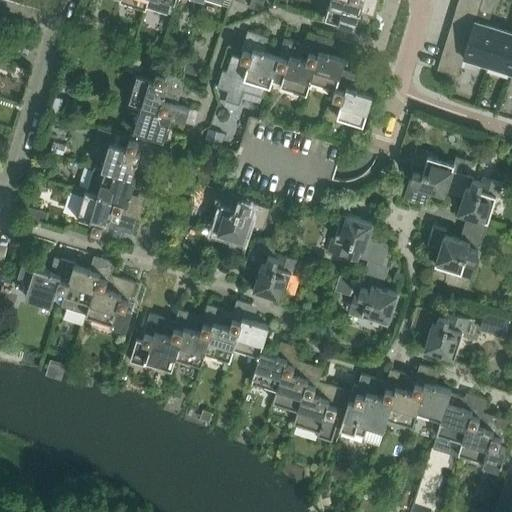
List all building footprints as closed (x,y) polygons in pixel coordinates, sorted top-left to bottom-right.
[(120,0),(146,8),(147,7),(148,0),(120,0)] [(148,0),(147,7),(168,14),(171,5),(174,6),(176,0),(148,0)] [(355,28),(362,7),(377,11),(379,0),(330,0),(325,18),(355,28)] [(476,19),(479,9),(479,7),(459,1),(455,13),(476,19)] [(488,63),(499,29),(486,25),(487,20),(489,21),(491,13),(479,9),(476,19),(472,30),(469,42),(465,53),(464,56),(466,57),(466,56),(488,63)] [(472,30),(476,19),(455,13),(452,24),(472,30)] [(469,42),(472,30),(452,24),(448,36),(469,42)] [(511,70),(511,66),(511,27),(511,28),(511,27),(511,33),(499,29),(488,63),(511,70)] [(280,56),(279,56),(259,50),(263,35),(248,31),(242,50),(243,50),(241,59),(249,62),(244,78),(271,87),(273,79),(280,56)] [(342,69),(346,59),(324,52),(329,37),(314,33),(308,52),(309,53),(307,60),(307,61),(316,63),(310,81),(311,81),(335,89),(336,89),(342,69)] [(465,53),(469,42),(448,36),(445,47),(465,53)] [(307,61),(307,60),(295,57),(300,42),(285,38),(279,56),(280,56),(273,79),(282,82),(281,85),(307,94),(311,81),(310,81),(316,63),(307,61)] [(462,65),(464,56),(465,53),(445,47),(441,59),(462,65)] [(196,62),(188,59),(185,71),(196,74),(198,66),(196,62)] [(458,76),(462,65),(441,59),(438,70),(458,76)] [(364,125),(373,95),(352,88),(356,74),(342,69),(336,89),(335,89),(333,97),(342,100),(337,117),(364,125)] [(160,110),(163,100),(166,89),(181,93),(185,78),(166,72),(166,74),(157,71),(154,80),(138,75),(130,101),(142,105),(160,110)] [(164,139),(171,118),(186,122),(190,108),(171,102),(170,103),(163,100),(160,110),(142,105),(134,130),(164,139)] [(331,186),(335,171),(344,145),(334,142),(334,141),(327,139),(326,140),(300,132),(301,131),(293,129),(293,130),(267,122),(268,121),(261,119),(260,120),(251,117),(241,147),(240,147),(238,154),(239,154),(237,159),(229,184),(238,187),(238,188),(245,190),(245,189),(271,197),(271,198),(278,201),(278,200),(304,208),(304,209),(311,211),(312,210),(321,213),(331,186)] [(133,177),(139,157),(153,161),(158,146),(139,140),(138,141),(129,139),(127,147),(110,142),(102,169),(132,178),(133,177)] [(448,185),(455,164),(429,156),(430,153),(416,149),(410,169),(414,170),(412,178),(410,178),(404,197),(419,201),(424,187),(445,194),(448,185)] [(499,197),(503,183),(483,177),(482,181),(474,178),(474,177),(462,173),(466,159),(457,156),(455,164),(448,185),(465,190),(458,212),(474,217),(488,221),(497,196),(499,197)] [(130,200),(136,178),(133,177),(132,178),(102,169),(95,167),(88,190),(116,199),(113,209),(121,212),(120,213),(133,217),(140,219),(144,204),(130,200)] [(121,212),(113,209),(116,199),(88,190),(88,191),(86,190),(78,216),(94,221),(91,230),(100,233),(100,234),(119,240),(123,227),(129,229),(133,217),(120,213),(121,212)] [(244,240),(251,218),(266,223),(270,208),(251,202),(251,203),(243,201),(244,197),(224,190),(220,204),(222,205),(214,231),(244,240)] [(22,217),(42,223),(45,212),(26,206),(22,217)] [(367,243),(373,221),(343,212),(335,237),(333,236),(329,250),(349,256),(350,253),(358,255),(357,256),(368,260),(383,264),(388,249),(367,243)] [(476,257),(478,249),(480,250),(488,221),(474,217),(466,240),(446,234),(447,229),(434,225),(428,243),(440,247),(435,264),(461,271),(460,274),(474,278),(480,258),(476,257)] [(284,298),(292,272),(294,273),(299,259),(279,253),(277,257),(270,254),(270,253),(251,247),(246,262),(260,267),(254,288),(284,298)] [(96,284),(106,288),(108,280),(110,280),(116,261),(101,256),(96,271),(76,264),(75,264),(67,291),(65,295),(90,302),(96,284)] [(67,291),(75,264),(76,264),(76,263),(61,258),(57,272),(36,266),(38,261),(24,257),(18,276),(31,280),(26,296),(52,304),(58,288),(67,291)] [(389,322),(398,292),(377,285),(383,264),(368,260),(360,286),(361,286),(359,294),(355,293),(349,313),(362,317),(363,315),(389,322)] [(133,310),(127,308),(129,300),(131,301),(137,282),(122,277),(118,291),(106,288),(96,284),(90,302),(87,315),(113,323),(112,327),(126,331),(133,310)] [(260,355),(261,350),(269,325),(248,318),(252,304),(237,299),(231,318),(233,319),(230,326),(240,330),(235,347),(260,355)] [(240,330),(230,326),(219,323),(223,308),(208,304),(202,323),(203,323),(201,331),(211,334),(206,352),(231,360),(235,347),(240,330)] [(455,357),(463,331),(466,332),(470,319),(449,312),(448,316),(441,314),(441,313),(417,306),(413,320),(431,326),(425,347),(455,357)] [(206,352),(211,334),(201,331),(190,327),(194,313),(179,308),(173,328),(174,328),(172,336),(182,339),(176,357),(202,365),(206,352)] [(182,339),(172,336),(160,332),(165,318),(150,313),(144,333),(145,333),(143,341),(137,339),(130,360),(145,365),(146,361),(172,369),(176,357),(182,339)] [(293,374),(293,373),(295,366),(296,366),(302,347),(287,342),(283,357),(261,350),(260,355),(252,380),(277,388),(278,388),(283,371),(293,374)] [(299,409),(304,392),(314,395),(314,394),(316,386),(317,387),(324,367),(309,363),(304,377),(293,373),(293,374),(283,371),(278,388),(277,388),(273,401),(298,409),(299,409)] [(448,402),(451,392),(452,390),(430,383),(435,368),(420,364),(414,383),(415,383),(413,391),(412,392),(422,395),(417,412),(441,420),(442,420),(447,402),(448,402)] [(417,412),(422,395),(412,392),(413,391),(401,387),(406,373),(391,369),(385,387),(387,387),(384,395),(384,396),(393,399),(388,417),(413,425),(417,412)] [(388,417),(393,399),(384,396),(384,395),(373,391),(377,378),(362,373),(356,393),(357,393),(354,401),(350,399),(340,429),(365,436),(369,425),(384,429),(388,417)] [(332,440),(340,416),(342,408),(339,407),(345,388),(330,383),(325,398),(314,394),(314,395),(304,392),(299,409),(298,409),(294,421),(320,429),(318,435),(332,440)] [(482,418),(484,411),(488,399),(473,394),(471,399),(451,392),(448,402),(447,402),(442,420),(441,420),(437,432),(462,440),(463,440),(468,423),(478,426),(478,425),(480,418),(482,418)] [(500,446),(502,438),(503,438),(509,419),(494,414),(490,429),(478,425),(478,426),(468,423),(463,440),(462,440),(458,453),(485,461),(484,464),(500,469),(502,464),(503,464),(504,461),(503,461),(507,448),(500,446)]
